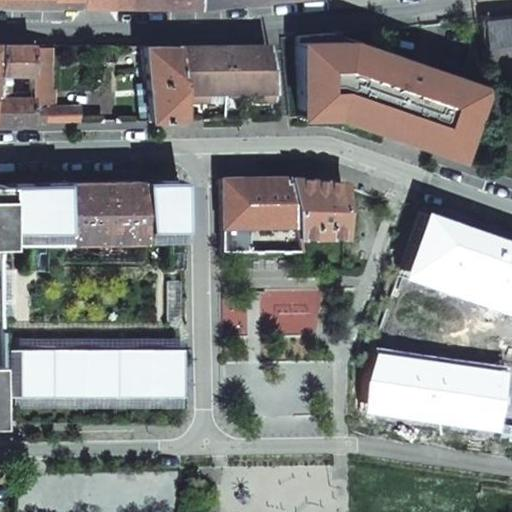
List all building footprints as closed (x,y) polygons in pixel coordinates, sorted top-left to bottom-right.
[(511,15),(480,19),(480,47),(511,44),(511,15)] [(398,56),(358,42),(332,33),(295,36),(296,108),(321,107),(322,117),(332,117),(362,127),(365,118),(387,126),(392,127),(398,129),(395,139),(447,157),(458,123),(467,126),(480,89),(471,86),(472,81),(439,70),(437,74),(396,60),(398,56)] [(0,44),(0,123),(29,123),(29,107),(29,98),(0,98),(0,72),(24,73),(29,73),(28,45),(0,44)] [(222,46),(222,92),(249,91),(249,100),(274,100),(265,45),(222,46)] [(170,46),(138,47),(145,122),(171,119),(178,119),(177,101),(170,46)] [(222,46),(170,46),(177,101),(195,100),(195,92),(222,92),(222,46)] [(79,106),(29,107),(29,123),(78,122),(79,106)] [(296,118),(322,117),(321,107),(296,108),(296,118)] [(365,118),(362,127),(383,135),(387,126),(365,118)] [(475,154),(456,148),(452,159),(471,165),(475,154)] [(218,180),(219,249),(297,250),(295,237),(287,178),(252,179),(218,180)] [(314,180),(287,178),(295,237),(342,236),(341,184),(337,182),(314,180)] [(179,179),(138,181),(139,228),(178,228),(179,179)] [(94,244),(110,244),(110,241),(140,240),(140,239),(139,228),(138,181),(101,181),(64,182),(65,230),(65,241),(65,243),(94,242),(94,244)] [(64,182),(0,182),(0,230),(65,230),(64,182)] [(511,243),(419,211),(395,278),(511,318),(511,243)] [(140,239),(178,238),(178,228),(139,228),(140,239)] [(0,230),(0,240),(65,241),(65,230),(0,230)] [(94,336),(64,336),(64,347),(94,347),(94,336)] [(159,336),(129,336),(129,347),(159,346),(159,336)] [(13,344),(13,396),(176,394),(176,346),(161,347),(161,346),(159,346),(129,347),(94,347),(64,347),(49,348),(49,343),(30,344),(13,344)] [(360,412),(493,431),(502,367),(371,349),(360,378),(360,412)]
